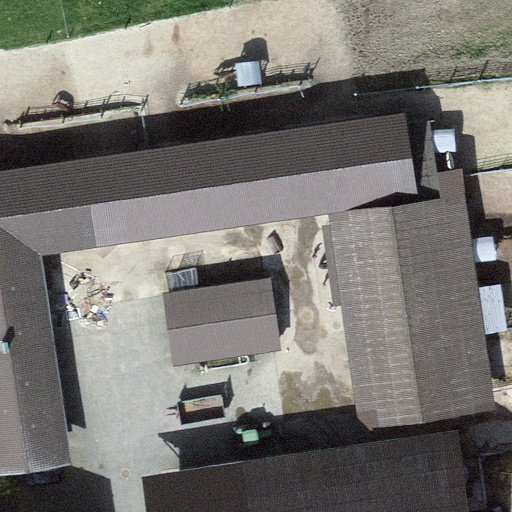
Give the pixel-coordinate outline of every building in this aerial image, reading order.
[(0,160),(0,465),(72,455),(42,246),(328,205),(417,192),(407,117),(404,102),(0,160)] [(417,192),(442,188),(431,114),(407,117),(417,192)] [(359,421),(495,401),(464,185),(442,188),(417,192),(328,205),(330,219),(322,221),(334,300),(341,299),(359,421)] [(281,345),(270,271),(164,286),(175,361),(281,345)] [(469,511),(456,420),(141,465),(148,511),(469,511)]
